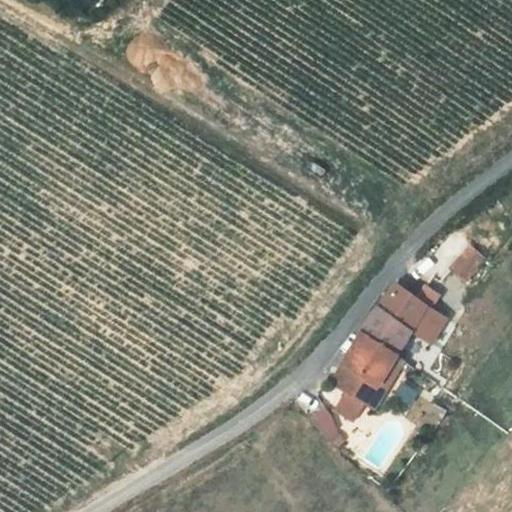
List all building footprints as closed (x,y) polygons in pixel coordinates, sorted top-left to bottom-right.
[(485,233),(472,248),(485,260),(498,245),(485,233)] [(467,281),(485,260),(472,248),(453,269),(467,281)] [(413,328),(426,307),(396,286),(359,333),(361,335),(333,383),(367,404),(395,357),(413,328)] [(436,312),(426,307),(413,328),(422,334),(436,312)] [(401,361),(395,357),(367,404),(374,408),(401,361)]
